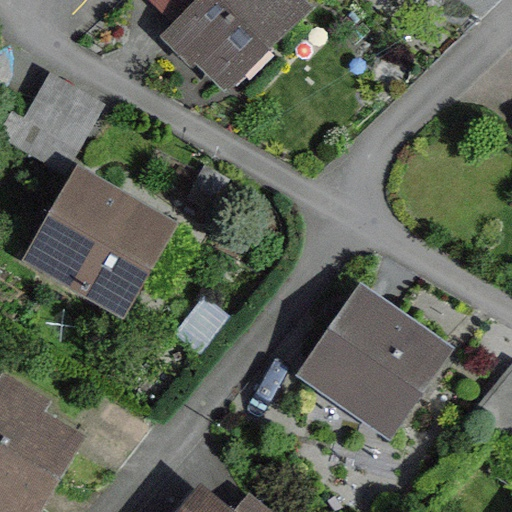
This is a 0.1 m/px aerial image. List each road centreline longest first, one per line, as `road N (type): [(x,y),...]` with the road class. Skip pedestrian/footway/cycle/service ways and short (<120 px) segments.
road 1 (residential): [(344,214),(0,19)]
road 2 (residential): [(344,214),(315,269),(117,511)]
road 3 (residential): [(344,214),(382,138),(511,16)]
road 4 (residential): [(511,309),(344,214)]
